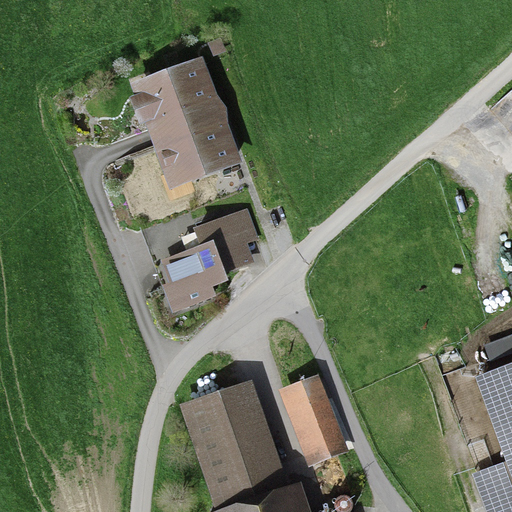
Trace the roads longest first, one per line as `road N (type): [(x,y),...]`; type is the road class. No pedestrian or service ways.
road 1 (residential): [(143,511),(155,418),(175,365),(289,263)]
road 2 (residential): [(289,263),(511,75)]
road 3 (unclassified): [(395,511),(289,263)]
